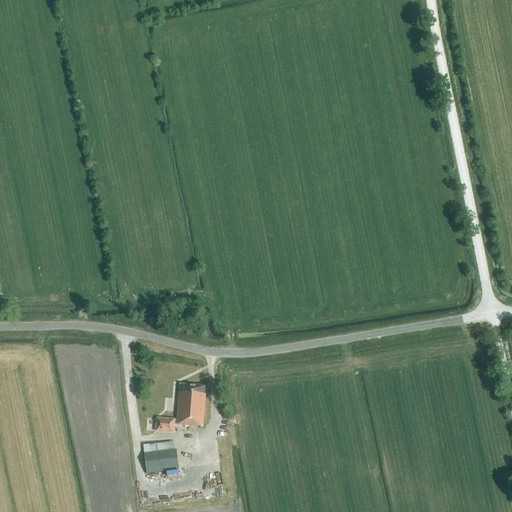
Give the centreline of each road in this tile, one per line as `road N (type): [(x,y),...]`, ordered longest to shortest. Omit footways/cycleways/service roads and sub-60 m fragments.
road 1 (unclassified): [(0,327),(101,327),(251,353),(491,315)]
road 2 (unclassified): [(491,315),(430,0)]
